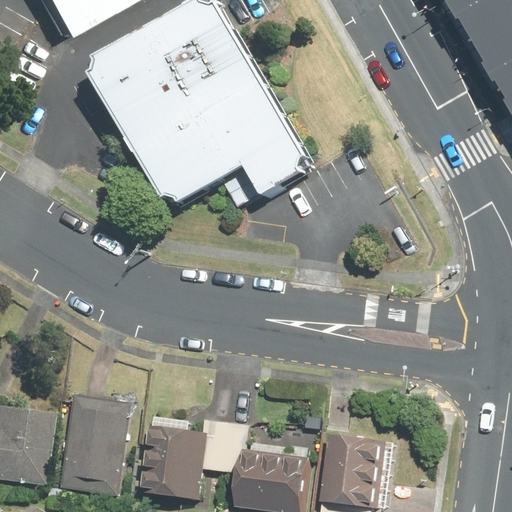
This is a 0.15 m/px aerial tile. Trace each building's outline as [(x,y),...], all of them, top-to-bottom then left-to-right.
[(132,0),(31,0),(56,43),(132,0)] [(511,0),(457,0),(511,98),(511,0)] [(309,178),(212,5),(88,74),(172,225),(246,184),(258,206),(309,178)] [(120,497),(132,402),(76,395),(64,489),(120,497)] [(0,479),(39,484),(48,409),(0,403),(0,479)] [(204,433),(190,432),(191,421),(154,418),(153,429),(146,429),(141,493),(199,498),(201,472),(232,474),(229,507),(288,511),(310,511),(315,448),(249,443),(250,425),(205,422),(204,433)] [(319,511),(375,511),(375,510),(389,511),(394,438),(325,433),(319,511)]
